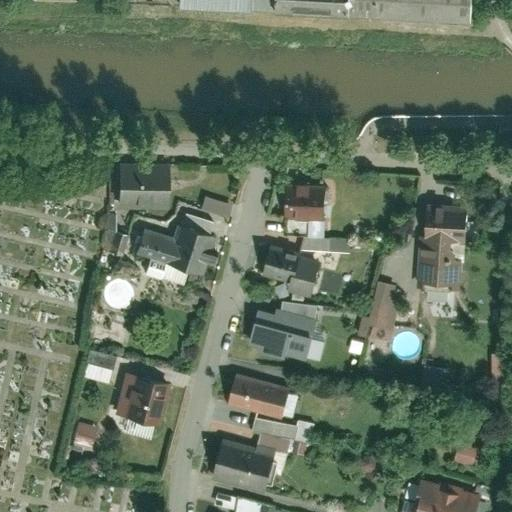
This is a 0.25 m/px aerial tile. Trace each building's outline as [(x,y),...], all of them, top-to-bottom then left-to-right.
[(364,0),(174,0),(174,3),(364,12),(364,0)] [(459,17),(459,0),(364,0),(364,12),(459,17)] [(122,167),(121,204),(166,205),(167,168),(122,167)] [(285,181),(285,217),(325,217),(325,181),(285,181)] [(201,208),(229,216),(233,202),(205,195),(201,208)] [(463,289),(466,203),(423,201),(420,288),(463,289)] [(203,244),(207,230),(179,222),(174,238),(143,229),(135,253),(194,271),(198,258),(210,261),(214,248),(203,244)] [(317,266),(299,263),(301,252),(269,246),(264,276),(291,280),(289,292),(312,296),(317,266)] [(359,334),(392,339),(401,282),(377,278),(371,314),(362,313),(359,334)] [(259,312),(251,342),(262,344),(261,349),(285,356),(286,351),(320,360),(328,333),(314,329),(318,305),(283,301),(280,318),(259,312)] [(91,349),(84,375),(109,381),(115,356),(91,349)] [(173,383),(126,372),(116,414),(164,425),(173,383)] [(236,373),(227,405),(284,421),(293,388),(236,373)] [(77,423),(75,446),(95,448),(98,425),(77,423)] [(215,478),(272,491),(280,452),(223,439),(215,478)] [(458,444),(455,461),(475,464),(478,447),(458,444)] [(420,476),(411,511),(479,511),(485,491),(420,476)] [(215,502),(233,507),(236,495),(218,491),(215,502)] [(235,511),(261,511),(263,500),(237,496),(235,511)]
